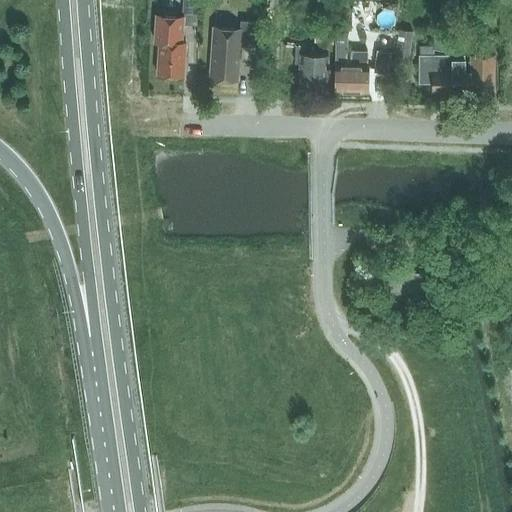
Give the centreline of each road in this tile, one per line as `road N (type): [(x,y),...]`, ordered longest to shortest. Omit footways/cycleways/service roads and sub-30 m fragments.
road 1 (primary): [(139,511),(82,0)]
road 2 (primary): [(63,0),(95,337)]
road 3 (unclassified): [(511,135),(184,124)]
road 4 (primary): [(0,150),(60,239),(95,337)]
road 5 (primary): [(95,337),(120,511)]
